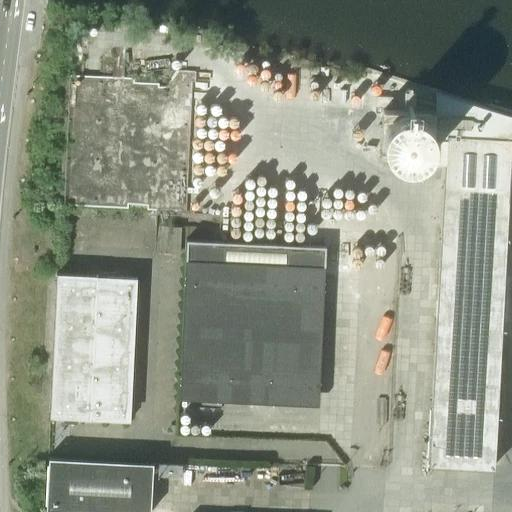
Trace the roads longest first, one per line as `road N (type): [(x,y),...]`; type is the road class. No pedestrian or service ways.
road 1 (unknown): [(382,495),(402,455),(417,311),(410,198),(324,141),(226,99)]
road 2 (unknown): [(382,495),(317,468),(175,464)]
